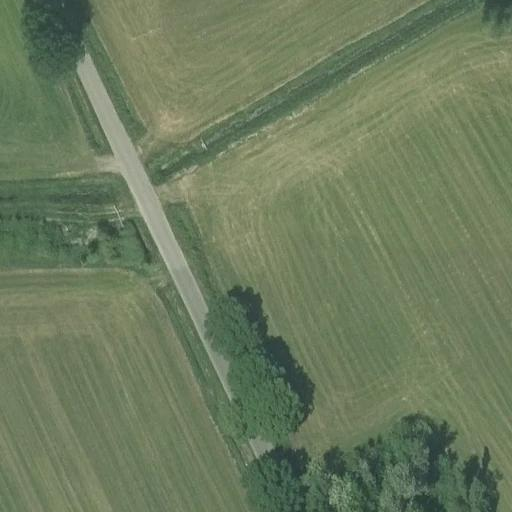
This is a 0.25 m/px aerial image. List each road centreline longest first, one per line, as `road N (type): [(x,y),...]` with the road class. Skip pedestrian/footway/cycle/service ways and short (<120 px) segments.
road 1 (unclassified): [(291,511),(52,0)]
road 2 (track): [(0,219),(152,212)]
